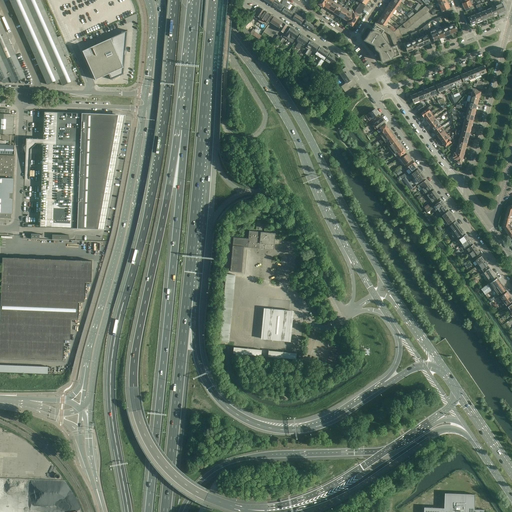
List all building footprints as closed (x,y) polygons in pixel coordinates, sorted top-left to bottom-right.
[(9,0),(12,4),(42,72),(47,85),(55,82),(56,84),(61,82),(63,85),(76,80),(66,57),(70,55),(64,42),(61,36),(57,38),(50,21),(52,21),(50,15),(47,16),(42,4),(40,0),(9,0)] [(276,8),(281,11),(284,7),(285,4),(287,2),(284,0),(281,5),(279,4),(276,8)] [(333,2),(329,0),(327,0),(323,7),(324,6),(329,9),(333,2)] [(470,7),(473,6),(470,0),(462,4),(463,4),(462,5),(463,7),(464,7),(465,9),(468,8),(470,7)] [(492,0),(494,4),(495,6),(498,14),(503,12),(504,10),(499,0),(492,0)] [(329,9),(334,12),(338,5),(336,4),(333,2),(329,9)] [(389,5),(388,6),(395,10),(398,6),(391,2),(390,3),(389,3),(388,5),(389,5)] [(281,11),(286,15),(289,10),(286,8),(289,4),(286,3),(284,7),(281,11)] [(440,7),(442,12),(449,9),(449,8),(450,7),(449,6),(448,6),(448,4),(440,7)] [(343,9),(338,5),(334,12),(339,16),(343,9)] [(393,14),(395,10),(388,6),(387,6),(386,7),(387,8),(386,10),(393,14)] [(495,6),(489,8),(493,16),(496,15),(498,14),(495,6)] [(286,15),(290,17),(292,15),(293,15),(297,9),(295,7),(292,12),(289,10),(286,15)] [(265,11),(261,8),(260,8),(255,16),(260,18),(265,11)] [(489,8),(484,10),(487,18),(488,18),(488,19),(491,17),(490,17),(493,16),(489,8)] [(348,12),(343,9),(339,16),(344,19),(348,12)] [(393,14),(386,10),(385,11),(384,11),(383,13),(383,14),(390,18),(393,14)] [(484,10),(479,13),(482,20),(482,21),(485,20),(485,19),(487,18),(484,10)] [(273,16),(268,14),(265,11),(260,18),(268,24),(273,16)] [(344,19),(349,22),(353,15),(348,12),(344,19)] [(479,13),(473,15),(476,23),(477,22),(477,23),(480,22),(480,21),(482,20),(479,13)] [(295,14),(292,19),(296,21),(301,24),(303,21),(304,21),(305,20),(308,16),(305,14),(302,18),(299,17),(295,14)] [(354,14),(353,15),(349,22),(348,23),(352,26),(353,24),(355,23),(354,23),(358,17),(354,14)] [(387,22),(390,18),(383,14),(382,14),(381,16),(380,18),(387,22)] [(476,23),(473,15),(468,17),(471,25),(472,25),(474,24),(476,23)] [(274,17),(270,23),(279,29),(283,23),(274,17)] [(385,26),(387,22),(380,18),(379,19),(378,21),(378,22),(385,26)] [(0,50),(11,45),(0,20),(0,50)] [(310,30),(313,26),(306,21),(303,26),(310,30)] [(383,62),(400,55),(399,55),(402,54),(399,45),(397,40),(396,37),(395,35),(394,32),(393,32),(391,30),(385,26),(378,22),(376,25),(375,25),(370,32),(365,40),(374,46),(379,53),(383,62)] [(279,30),(283,33),(287,26),(283,23),(279,29),(279,30)] [(447,27),(450,34),(453,33),(454,33),(456,32),(456,31),(457,30),(456,28),(455,29),(453,25),(447,27)] [(290,28),(284,37),(288,40),(289,38),(294,30),(290,27),(290,28)] [(447,27),(442,30),(445,37),(445,36),(445,37),(448,35),(450,34),(447,27)] [(82,51),(95,80),(108,74),(111,80),(123,74),(127,30),(82,51)] [(294,40),(299,33),(294,30),(289,38),(290,39),(291,38),(294,40)] [(435,30),(431,32),(431,34),(433,41),(434,41),(437,40),(439,39),(436,32),(435,30)] [(436,32),(439,39),(442,38),(445,37),(444,37),(445,37),(442,30),(436,32)] [(305,37),(300,34),(296,41),(298,43),(292,51),(294,52),(305,37)] [(421,38),(424,45),(427,44),(430,43),(429,43),(430,43),(427,36),(421,38)] [(309,40),(305,37),(294,52),(296,54),(302,45),(304,47),(309,40)] [(421,38),(416,40),(419,47),(419,48),(422,46),(421,46),(424,45),(421,38)] [(416,40),(410,43),(413,50),(416,49),(418,48),(418,47),(419,47),(416,40)] [(314,43),(310,41),(306,48),(309,50),(307,52),(305,54),(307,55),(314,43)] [(319,47),(314,43),(307,55),(309,57),(312,52),(314,53),(319,47)] [(413,50),(410,43),(404,45),(406,49),(405,50),(406,52),(407,52),(408,52),(411,51),(413,50)] [(0,50),(0,61),(3,61),(15,55),(11,45),(0,50)] [(321,59),(316,67),(319,69),(324,62),(323,61),(329,53),(320,47),(315,54),(321,59)] [(329,64),(334,57),(330,54),(325,61),(328,63),(325,67),(326,68),(329,64)] [(3,61),(10,79),(12,83),(13,83),(25,77),(15,55),(3,61)] [(334,67),(338,60),(334,57),(329,64),(330,64),(334,67)] [(0,61),(0,80),(1,80),(2,82),(10,79),(3,61),(0,61)] [(480,67),(477,68),(480,75),(486,73),(484,69),(485,68),(485,66),(484,67),(483,66),(480,67)] [(353,78),(345,68),(338,72),(346,83),(341,87),(345,93),(356,85),(356,83),(353,78)] [(475,78),(480,75),(477,68),(475,69),(472,70),(472,71),(475,78)] [(469,80),(475,78),(472,71),(469,72),(466,73),(469,80)] [(466,73),(464,74),(461,75),(464,82),(469,80),(466,73)] [(455,78),(453,79),(456,86),(461,83),(458,76),(458,77),(458,76),(455,77),(455,78)] [(453,79),(451,80),(450,80),(447,81),(450,88),(456,86),(453,79)] [(444,90),(450,88),(447,81),(444,82),(441,83),(444,90)] [(441,83),(439,84),(436,85),(436,86),(439,93),(444,90),(441,83)] [(430,88),(427,89),(430,96),(436,94),(433,87),(430,88)] [(471,88),(469,90),(472,91),(471,96),(478,98),(479,98),(480,96),(479,95),(480,93),(477,92),(478,90),(471,88)] [(425,99),(430,96),(427,89),(425,90),(422,91),(422,92),(425,99)] [(419,93),(416,94),(419,101),(425,99),(422,92),(422,91),(419,93)] [(413,103),(419,101),(416,94),(414,95),(411,96),(411,97),(410,97),(411,100),(412,99),(413,103)] [(466,101),(465,107),(467,108),(475,110),(475,109),(476,109),(477,107),(476,107),(477,104),(469,102),(466,101)] [(0,133),(9,134),(13,134),(15,134),(15,129),(14,129),(14,115),(9,114),(9,109),(0,108),(0,133)] [(427,108),(421,113),(423,117),(430,112),(427,108)] [(375,109),(372,111),(369,113),(367,115),(370,120),(378,114),(375,109)] [(111,141),(112,135),(116,114),(82,113),(64,113),(57,112),(56,140),(81,141),(85,141),(85,140),(111,141)] [(430,112),(423,117),(426,121),(433,116),(430,112)] [(433,116),(426,121),(429,124),(435,120),(433,116)] [(377,129),(385,123),(382,119),(374,124),(377,129)] [(435,120),(429,124),(432,128),(438,123),(435,120)] [(438,123),(432,128),(434,132),(441,127),(438,123)] [(386,124),(377,130),(378,133),(381,130),(383,132),(388,128),(386,124)] [(441,127),(434,132),(437,136),(444,131),(441,127)] [(384,134),(381,137),(382,139),(391,132),(388,128),(383,132),(384,134)] [(444,131),(437,136),(440,140),(446,135),(444,131)] [(461,131),(460,137),(468,139),(468,138),(469,138),(469,136),(468,135),(469,133),(461,131)] [(391,132),(382,139),(384,141),(387,138),(388,140),(394,136),(391,132)] [(446,135),(440,140),(442,143),(450,137),(449,135),(448,136),(446,135)] [(387,145),(383,147),(385,149),(388,147),(397,140),(394,136),(388,140),(390,143),(387,145)] [(450,137),(442,143),(446,148),(449,146),(448,145),(451,143),(449,141),(451,139),(450,137)] [(15,146),(6,145),(6,141),(0,140),(0,153),(14,154),(15,146)] [(80,164),(107,165),(111,141),(85,140),(85,141),(81,141),(56,140),(55,169),(80,170),(80,164)] [(397,140),(388,147),(390,149),(391,151),(400,144),(397,140)] [(400,144),(391,151),(393,153),(394,154),(403,148),(400,144)] [(403,148),(394,154),(395,156),(397,159),(399,157),(406,152),(403,148)] [(464,150),(457,148),(455,154),(454,153),(454,154),(460,155),(459,158),(462,158),(463,155),(464,155),(464,153),(464,150)] [(406,152),(399,157),(401,159),(400,159),(404,165),(411,160),(407,154),(406,152)] [(0,165),(14,166),(14,156),(0,154),(0,165)] [(454,154),(453,158),(454,158),(454,159),(456,160),(457,160),(457,162),(457,163),(458,165),(460,164),(461,164),(462,161),(463,159),(462,158),(459,158),(460,155),(454,154)] [(415,165),(416,164),(413,160),(406,165),(409,169),(411,172),(417,168),(415,165)] [(80,170),(55,169),(54,192),(78,192),(78,190),(102,191),(107,165),(80,164),(80,170)] [(0,176),(13,177),(14,166),(0,165),(0,176)] [(421,174),(418,170),(412,174),(409,176),(412,180),(421,174)] [(424,178),(421,174),(412,180),(416,184),(424,178)] [(0,218),(11,219),(12,214),(13,179),(0,178),(0,218)] [(429,184),(426,180),(419,185),(417,186),(418,188),(420,187),(422,189),(429,184)] [(432,188),(429,184),(422,189),(425,193),(432,188)] [(77,229),(95,229),(102,191),(78,190),(78,192),(54,192),(53,227),(77,228),(77,229)] [(439,198),(433,190),(427,195),(432,203),(439,198)] [(444,205),(441,201),(433,207),(435,209),(434,210),(435,212),(444,205)] [(441,214),(447,209),(444,205),(435,212),(436,213),(439,211),(441,214)] [(452,215),(449,211),(442,216),(445,220),(452,215)] [(455,220),(452,215),(445,220),(442,222),(444,224),(447,222),(448,224),(455,220)] [(464,233),(456,221),(449,226),(457,238),(464,233)] [(273,250),(274,241),(275,233),(249,231),(249,239),(233,237),(230,271),(241,272),(244,247),(273,250)] [(469,239),(466,234),(458,240),(461,244),(469,239)] [(472,243),(469,239),(461,244),(464,249),(472,243)] [(476,249),(473,245),(467,249),(469,252),(466,254),(467,255),(470,253),(476,249)] [(479,253),(476,249),(470,253),(473,258),(479,253)] [(484,261),(481,256),(475,261),(477,264),(475,266),(476,267),(484,261)] [(0,330),(0,356),(63,359),(64,339),(70,340),(71,320),(77,320),(78,302),(84,302),(85,282),(91,282),(92,261),(76,260),(29,259),(3,258),(1,304),(0,330)] [(487,265),(484,261),(476,267),(477,268),(479,266),(481,269),(484,273),(490,268),(487,265)] [(490,268),(484,273),(483,273),(490,281),(496,277),(490,268)] [(229,342),(236,276),(227,275),(220,341),(229,342)] [(501,284),(497,278),(490,284),(489,282),(481,289),(482,290),(485,295),(491,291),(492,291),(494,289),(501,284)] [(505,290),(501,284),(494,289),(499,295),(505,290)] [(510,296),(507,292),(500,297),(503,301),(510,296)] [(511,299),(510,296),(503,301),(506,305),(511,301),(511,299)] [(291,342),(294,312),(264,309),(261,339),(291,342)] [(262,350),(233,347),(233,353),(261,356),(262,350)] [(268,351),(268,357),(296,359),(297,354),(268,351)] [(423,511),(484,511),(484,510),(474,509),(475,497),(475,494),(471,494),(448,493),(445,493),(444,496),(444,508),(424,507),(423,511)]
